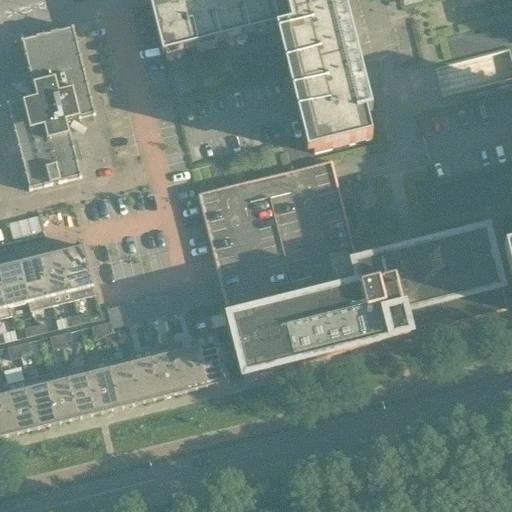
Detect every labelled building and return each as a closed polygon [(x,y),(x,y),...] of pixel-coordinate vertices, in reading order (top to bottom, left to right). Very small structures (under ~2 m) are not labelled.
[(359,92),(341,21),(335,0),(166,0),(149,4),(162,57),(165,56),(164,52),(180,48),(181,52),(196,48),(195,44),(213,40),(214,44),(225,41),(224,37),(243,32),(244,36),(253,34),(254,34),(253,30),(272,25),(273,29),(281,27),(301,107),(314,157),(372,142),(359,92)] [(511,0),(387,0),(410,91),(424,152),(433,189),(484,176),(504,252),(511,285),(511,0)] [(95,117),(73,29),(20,42),(31,87),(25,88),(21,95),(23,101),(6,105),(28,193),(81,180),(70,135),(76,134),(80,127),(78,121),(95,117)] [(356,264),(345,217),(331,163),(197,197),(225,307),(358,274),(356,264)] [(42,233),(39,221),(38,218),(9,226),(12,241),(42,233)] [(508,314),(487,231),(356,264),(358,274),(225,307),(243,380),(508,314)] [(92,289),(82,248),(60,254),(70,294),(92,289)] [(70,294),(60,254),(39,259),(49,299),(70,294)] [(49,299),(39,259),(19,264),(29,304),(49,299)] [(29,304),(19,264),(0,268),(0,279),(8,310),(29,304)] [(181,293),(184,305),(191,303),(188,291),(181,293)] [(174,294),(177,307),(184,305),(181,293),(174,294)] [(139,303),(142,315),(149,313),(146,301),(139,303)] [(132,305),(135,317),(142,315),(139,303),(132,305)] [(87,315),(76,318),(78,326),(89,324),(87,315)] [(76,318),(66,321),(68,329),(78,326),(76,318)] [(113,333),(111,324),(101,327),(103,335),(113,333)] [(47,334),(45,326),(34,328),(37,337),(47,334)] [(101,327),(90,329),(92,338),(103,335),(101,327)] [(34,328),(24,331),(26,339),(37,337),(34,328)] [(69,334),(59,337),(61,346),(71,343),(69,334)] [(59,337),(48,340),(50,348),(61,346),(59,337)] [(235,365),(229,342),(218,345),(217,344),(195,349),(205,390),(227,384),(223,368),(235,365)] [(29,353),(27,345),(17,347),(19,356),(29,353)] [(17,347),(6,350),(9,359),(19,356),(17,347)] [(205,390),(195,349),(174,354),(184,395),(205,390)] [(184,395),(174,354),(153,360),(163,400),(184,395)] [(163,400),(153,360),(132,365),(142,405),(163,400)] [(142,405),(132,365),(111,370),(121,410),(142,405)] [(0,393),(90,374),(88,366),(0,385),(0,393)] [(121,410),(111,370),(90,375),(101,416),(121,410)] [(101,416),(90,375),(70,380),(80,421),(101,416)] [(80,421),(70,380),(49,386),(59,426),(80,421)] [(59,426),(49,386),(28,391),(38,431),(59,426)] [(38,431),(28,391),(7,396),(17,436),(38,431)] [(0,440),(17,436),(7,396),(0,397),(0,440)]
